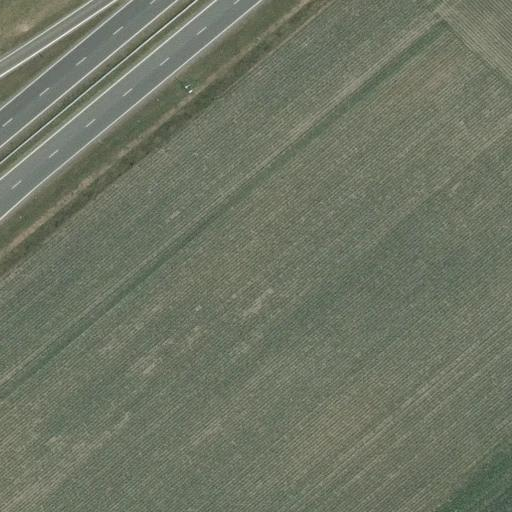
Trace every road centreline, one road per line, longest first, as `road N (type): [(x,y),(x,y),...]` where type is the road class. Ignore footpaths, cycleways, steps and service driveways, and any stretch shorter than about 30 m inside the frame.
road 1 (trunk): [(0,200),(241,0)]
road 2 (trunk): [(155,0),(0,128)]
road 3 (trunk): [(109,0),(0,68)]
